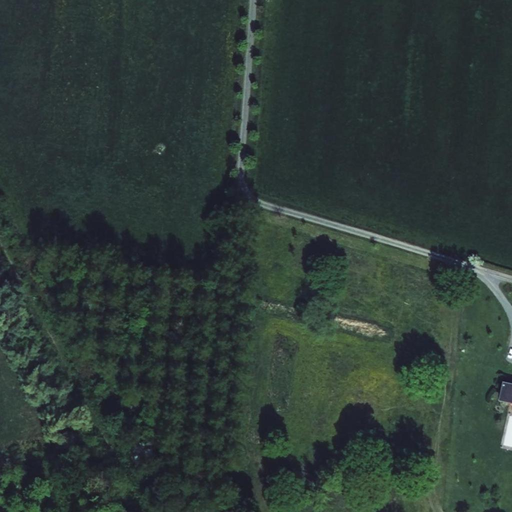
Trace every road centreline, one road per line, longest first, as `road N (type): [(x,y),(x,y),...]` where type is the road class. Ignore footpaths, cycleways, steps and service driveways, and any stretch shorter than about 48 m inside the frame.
road 1 (unclassified): [(511,279),(249,196),(241,161),(252,0)]
road 2 (track): [(215,511),(245,191)]
